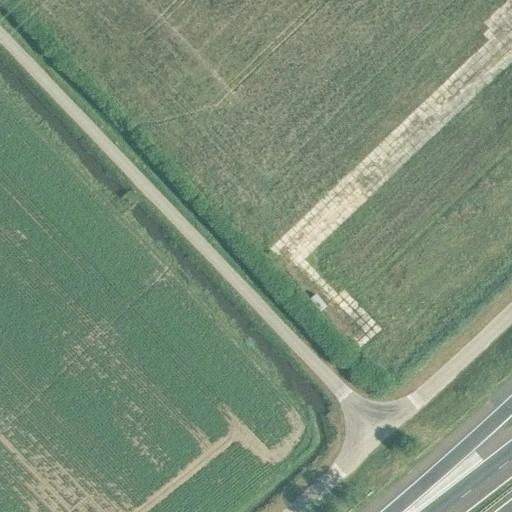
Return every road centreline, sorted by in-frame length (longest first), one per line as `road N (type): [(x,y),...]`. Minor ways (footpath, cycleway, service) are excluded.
road 1 (unclassified): [(380,436),(0,39)]
road 2 (unclassified): [(380,436),(511,315)]
road 3 (motorway): [(511,405),(391,511)]
